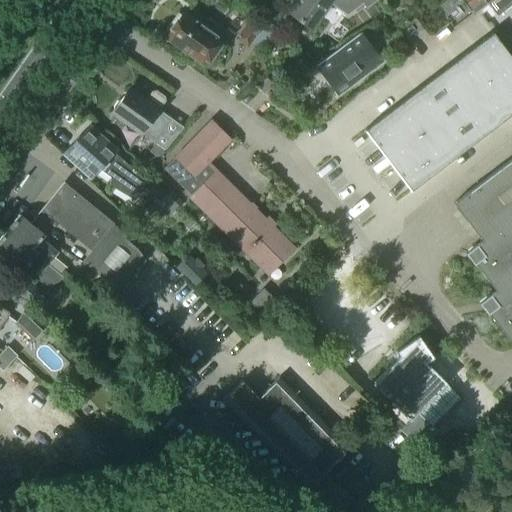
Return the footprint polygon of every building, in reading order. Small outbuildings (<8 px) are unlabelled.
[(295,0),(287,12),(311,30),(330,4),(347,16),(362,5),(362,4),(358,0),(295,0)] [(366,9),(377,0),(358,0),(362,4),(362,5),(366,9)] [(511,0),(459,0),(472,16),(487,5),(496,17),(511,5),(511,0)] [(169,26),(165,32),(166,36),(164,39),(192,59),(195,54),(206,61),(219,43),(210,37),(215,31),(203,23),(201,26),(182,13),(173,26),(169,26)] [(237,38),(247,46),(253,38),(264,46),(273,35),(251,19),(237,38)] [(337,96),(382,62),(360,33),(315,67),(337,96)] [(511,59),(492,34),(364,131),(410,191),(511,113),(511,59)] [(254,84),(264,95),(273,86),(264,76),(254,84)] [(145,102),(128,89),(111,113),(140,133),(142,131),(154,140),(167,121),(155,112),(157,110),(163,101),(162,97),(155,92),(151,93),(145,102)] [(204,162),(225,140),(210,126),(179,157),(191,169),(201,159),(204,162)] [(130,170),(112,153),(114,151),(89,129),(65,156),(89,178),(97,169),(110,177),(109,184),(125,194),(134,188),(140,193),(148,185),(134,172),(135,172),(131,169),(130,170)] [(156,158),(164,151),(155,144),(149,152),(156,158)] [(511,325),(511,170),(423,236),(499,335),(511,325)] [(215,174),(191,197),(268,273),(292,250),(215,174)] [(118,292),(144,261),(135,249),(123,239),(125,236),(63,185),(43,210),(92,250),(82,263),(118,292)] [(168,218),(179,207),(166,194),(155,205),(168,218)] [(47,264),(56,253),(40,240),(43,236),(19,216),(6,232),(47,264)] [(46,265),(47,264),(6,232),(0,239),(0,254),(17,268),(20,265),(36,278),(46,265)] [(188,254),(175,268),(194,287),(207,274),(201,268),(204,265),(197,258),(194,260),(188,254)] [(58,283),(62,278),(46,265),(36,278),(41,282),(43,281),(50,286),(58,283)] [(26,281),(16,294),(35,308),(45,296),(26,281)] [(266,320),(280,306),(263,289),(249,303),(266,320)] [(0,326),(9,313),(0,307),(0,326)] [(44,328),(26,311),(14,323),(32,341),(44,328)] [(390,365),(371,384),(409,421),(419,411),(434,425),(460,398),(446,384),(425,363),(433,358),(418,336),(396,352),(399,356),(390,366),(390,365)] [(277,377),(257,397),(240,380),(221,399),(240,419),(307,487),(310,484),(325,501),(336,511),(350,499),(323,471),(347,448),(277,377)] [(429,455),(437,446),(432,441),(425,442),(420,447),(429,455)]
